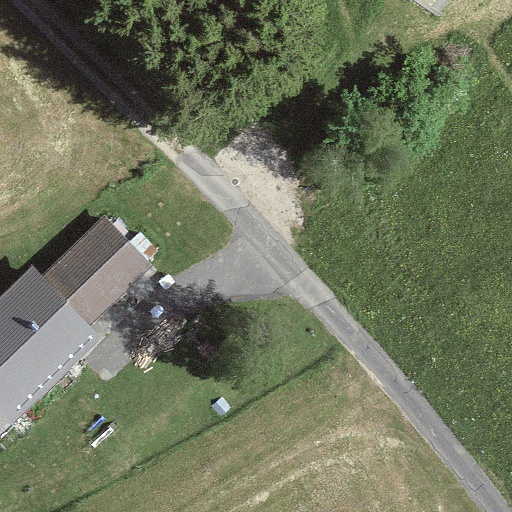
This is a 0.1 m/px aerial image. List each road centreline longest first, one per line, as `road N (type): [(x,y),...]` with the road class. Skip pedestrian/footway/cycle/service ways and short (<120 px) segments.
road 1 (track): [(33,0),(276,257)]
road 2 (unclassified): [(499,511),(405,395),(276,257)]
